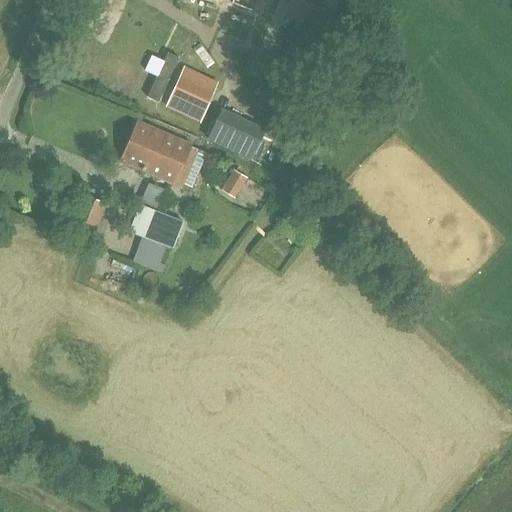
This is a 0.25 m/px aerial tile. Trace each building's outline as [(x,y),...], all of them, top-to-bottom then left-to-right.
[(222,0),(248,10),(252,0),(222,0)] [(289,0),(289,3),(284,15),(320,30),(328,11),(322,9),(325,0),(289,0)] [(183,68),(166,106),(200,122),(217,83),(183,68)] [(267,129),(222,110),(206,140),(250,162),(267,129)] [(139,123),(122,162),(174,185),(191,146),(139,123)] [(247,179),(234,171),(220,193),(233,201),(247,179)] [(93,234),(105,204),(88,197),(76,227),(93,234)] [(140,206),(129,233),(172,249),(182,222),(140,206)]
